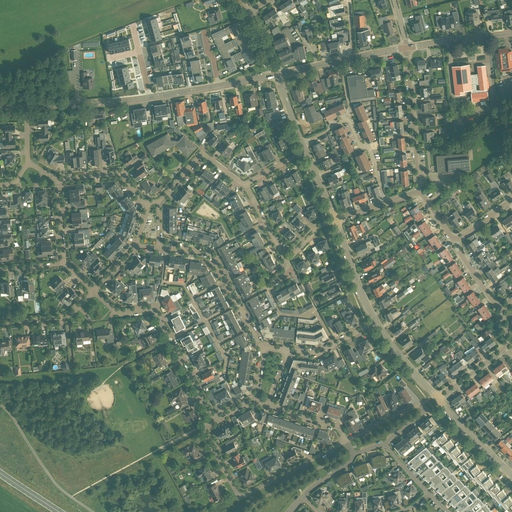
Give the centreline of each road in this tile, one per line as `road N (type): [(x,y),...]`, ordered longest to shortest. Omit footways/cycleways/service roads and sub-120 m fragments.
road 1 (residential): [(213,420),(202,430),(240,496),(345,441)]
road 2 (residential): [(213,420),(153,309),(116,313),(93,291)]
road 3 (residential): [(264,347),(212,256),(158,247)]
road 4 (residential): [(417,192),(403,47)]
road 5 (residential): [(301,143),(349,121),(386,201)]
road 6 (tertiary): [(151,98),(25,107)]
